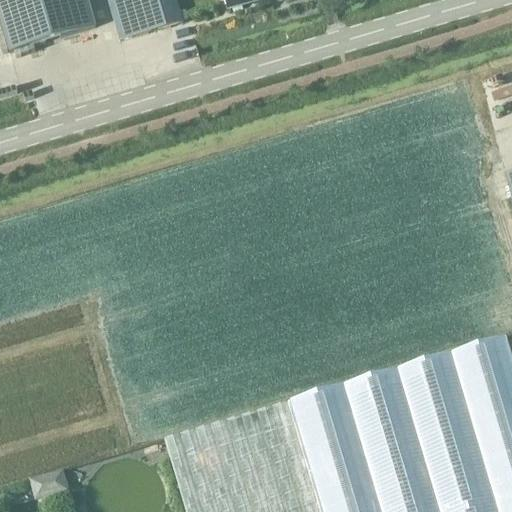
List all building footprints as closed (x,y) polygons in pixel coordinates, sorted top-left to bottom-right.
[(0,0),(0,19),(10,53),(93,28),(85,0),(0,0)] [(178,16),(174,0),(106,0),(119,44),(181,26),(181,25),(186,23),(184,15),(178,16)] [(224,0),(228,11),(267,0),(224,0)] [(511,511),(511,361),(506,341),(286,407),(317,511),(511,511)] [(317,511),(286,407),(163,443),(183,511),(317,511)] [(168,493),(168,492),(168,486),(166,478),(163,472),(159,466),(153,460),(145,455),(138,453),(131,451),(124,451),(117,453),(110,455),(102,460),(96,466),(91,473),(88,483),(87,491),(87,499),(89,507),(91,511),(163,511),(165,509),(167,502),(168,493)]
